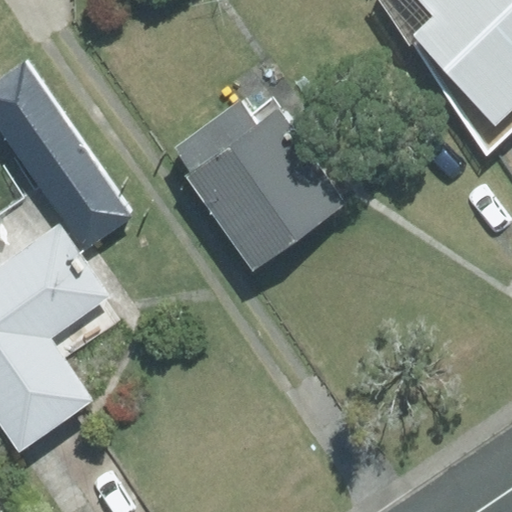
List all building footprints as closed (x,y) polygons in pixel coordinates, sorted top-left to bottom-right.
[(511,0),(431,0),(443,12),(423,30),(508,118),(511,114),(511,0)] [(0,79),(0,114),(92,248),(140,214),(33,57),(0,79)] [(196,170),(265,263),(355,198),(287,104),(265,120),(248,97),(184,143),(201,166),(196,170)] [(0,404),(29,447),(104,395),(62,335),(119,295),(67,221),(0,266),(0,404)] [(0,511),(11,511),(0,491),(0,511)]
